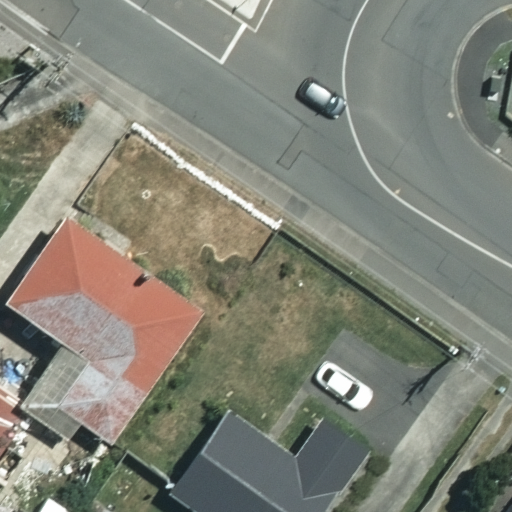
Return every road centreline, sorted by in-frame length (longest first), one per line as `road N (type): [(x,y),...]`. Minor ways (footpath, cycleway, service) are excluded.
road 1 (residential): [(127,0),(374,158)]
road 2 (residential): [(374,158),(511,255)]
road 3 (residential): [(362,0),(346,74),(352,120),(374,158)]
